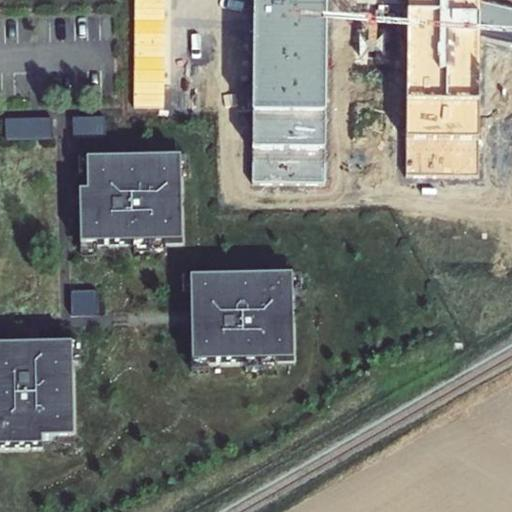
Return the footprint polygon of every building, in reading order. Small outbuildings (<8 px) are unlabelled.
[(323,0),(254,0),(253,186),(323,186),(323,0)] [(479,0),(407,0),(406,178),(479,178),(479,0)] [(72,118),(73,139),(105,138),(105,118),(72,118)] [(5,120),(5,140),(53,139),(53,119),(5,120)] [(181,159),(87,161),(87,178),(87,193),(79,193),(79,200),(80,247),(97,247),(134,246),(165,245),(183,245),(181,159)] [(87,178),(87,161),(78,161),(79,178),(87,178)] [(165,245),(134,246),(134,254),(165,253),(165,245)] [(97,247),(80,247),(81,255),(97,255),(97,247)] [(191,319),(192,365),(209,365),(246,364),(277,363),(294,363),(293,294),(293,277),(190,279),(191,319)] [(301,277),(293,277),(293,294),(301,293),(301,277)] [(72,314),(95,313),(94,293),(71,294),(72,314)] [(0,449),(43,449),(43,441),(58,440),(75,440),(73,362),(73,346),(35,347),(0,347),(0,449)] [(81,346),(73,346),(73,362),(81,362),(81,346)] [(277,363),(246,364),(246,372),(277,371),(277,363)] [(209,365),(192,365),(192,373),(209,373),(209,365)] [(75,440),(58,440),(58,448),(75,448),(75,440)]
